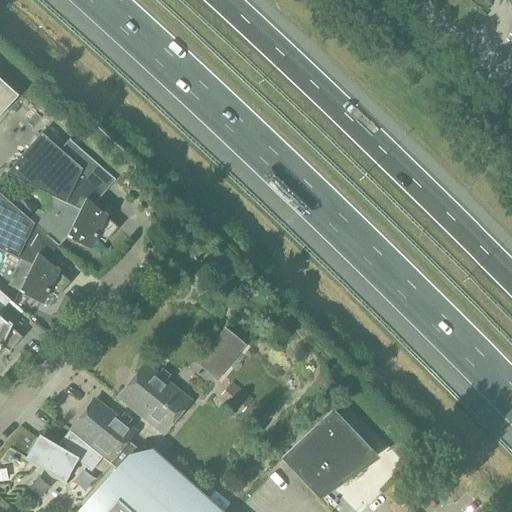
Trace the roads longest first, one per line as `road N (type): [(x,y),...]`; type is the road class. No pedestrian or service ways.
road 1 (motorway): [(100,0),(511,397)]
road 2 (motorway): [(511,276),(223,0)]
road 3 (unclassified): [(0,424),(145,262)]
